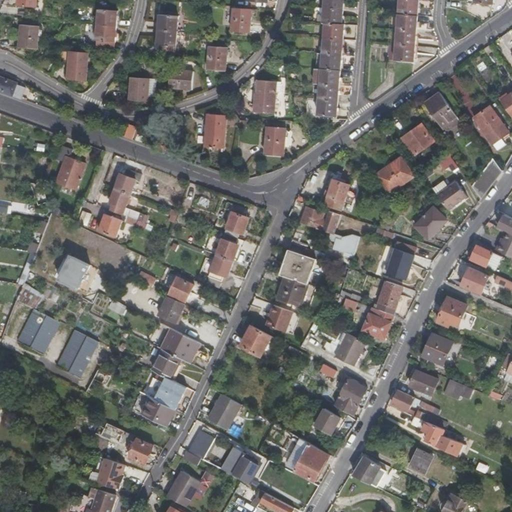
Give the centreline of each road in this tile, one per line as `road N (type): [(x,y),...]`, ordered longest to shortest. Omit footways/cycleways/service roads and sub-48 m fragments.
road 1 (residential): [(309,511),(439,276),(511,174)]
road 2 (residential): [(278,185),(283,211),(178,453),(140,511)]
road 3 (residential): [(0,105),(250,192),(278,185)]
road 4 (residential): [(278,185),(511,14)]
road 5 (residential): [(281,0),(249,67),(219,91),(133,117),(87,107)]
road 6 (residential): [(87,107),(135,35),(141,0)]
